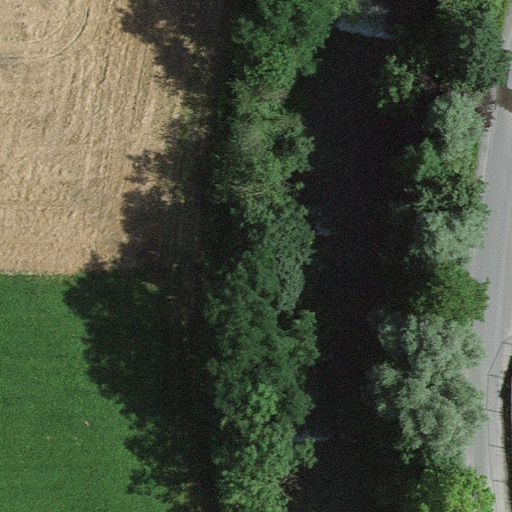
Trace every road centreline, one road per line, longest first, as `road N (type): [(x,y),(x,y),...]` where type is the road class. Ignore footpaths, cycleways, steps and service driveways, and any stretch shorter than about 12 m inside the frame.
road 1 (track): [(232,0),(197,134),(213,511)]
road 2 (unclassified): [(511,118),(489,299),(495,511)]
